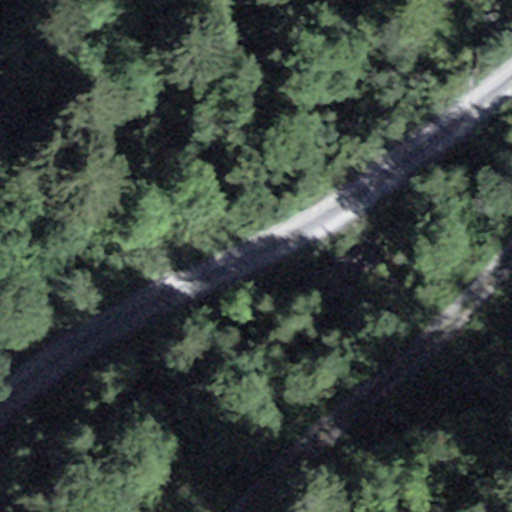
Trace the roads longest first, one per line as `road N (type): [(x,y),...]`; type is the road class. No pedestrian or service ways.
road 1 (track): [(0,419),(73,347),(302,237),(511,89)]
road 2 (track): [(245,511),(511,255)]
